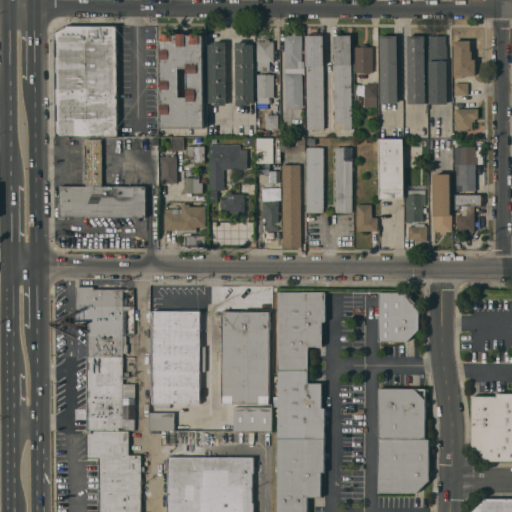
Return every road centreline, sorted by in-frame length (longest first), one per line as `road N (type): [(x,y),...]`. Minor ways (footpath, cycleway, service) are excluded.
road 1 (residential): [(511,9),(8,9)]
road 2 (tertiary): [(511,272),(69,267)]
road 3 (residential): [(501,0),(503,272)]
road 4 (primary): [(9,265),(10,511)]
road 5 (residential): [(452,511),(455,428),(443,272)]
road 6 (primary): [(8,9),(9,187)]
road 7 (primary): [(34,224),(34,82)]
